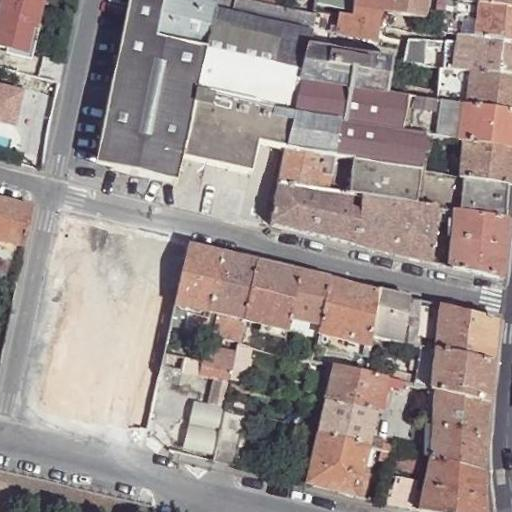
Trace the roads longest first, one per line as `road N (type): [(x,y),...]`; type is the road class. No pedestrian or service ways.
road 1 (residential): [(511,297),(50,186)]
road 2 (residential): [(0,434),(329,511)]
road 3 (residential): [(0,412),(50,186)]
road 4 (residential): [(50,186),(90,0)]
road 5 (residential): [(508,511),(501,428),(511,351)]
